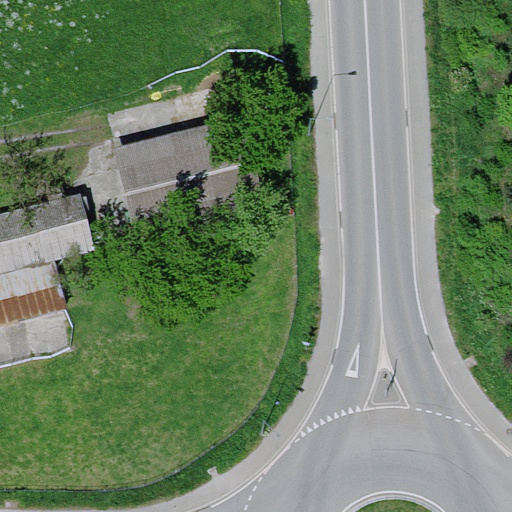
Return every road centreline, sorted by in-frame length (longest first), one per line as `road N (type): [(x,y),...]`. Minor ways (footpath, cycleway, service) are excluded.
road 1 (tertiary): [(389,453),(369,0)]
road 2 (tertiary): [(488,511),(455,473),(423,457),(389,453)]
